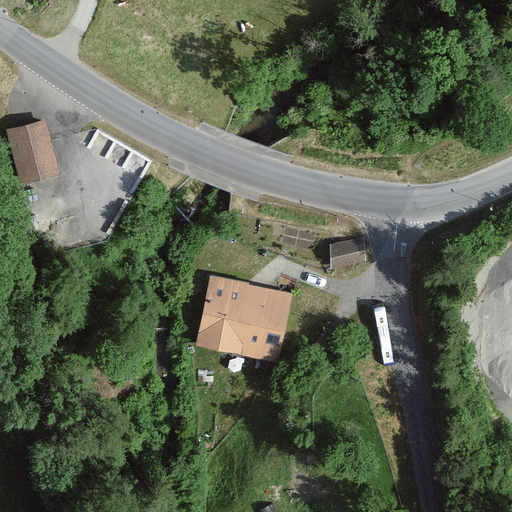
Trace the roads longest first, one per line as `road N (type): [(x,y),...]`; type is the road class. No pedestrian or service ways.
road 1 (tertiary): [(398,204),(286,182),(177,141),(71,81),(0,26)]
road 2 (tertiary): [(398,204),(390,273),(430,511)]
